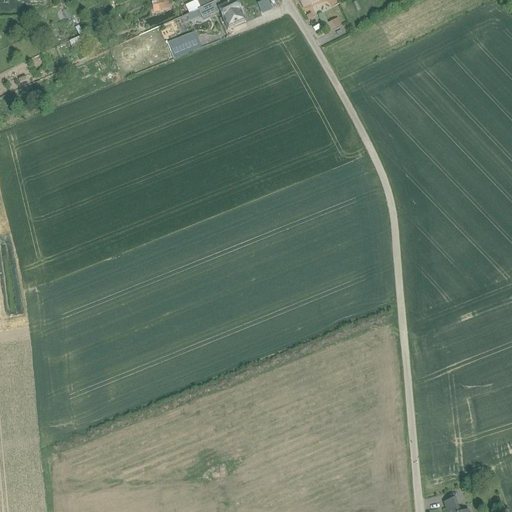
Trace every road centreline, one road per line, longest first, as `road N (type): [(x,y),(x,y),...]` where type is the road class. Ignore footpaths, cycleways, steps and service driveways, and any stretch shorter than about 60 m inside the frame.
road 1 (track): [(419,511),(390,193),(378,167)]
road 2 (residential): [(378,167),(289,0)]
